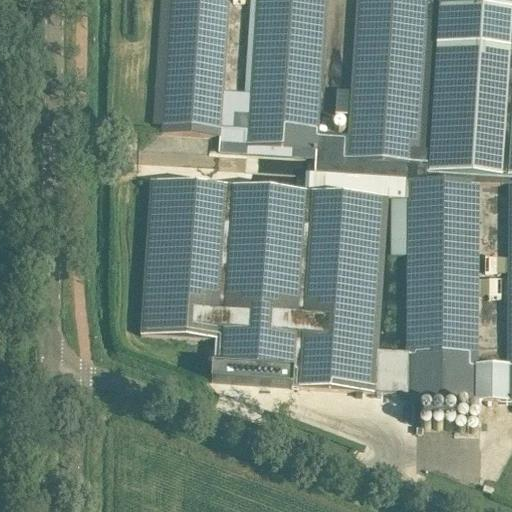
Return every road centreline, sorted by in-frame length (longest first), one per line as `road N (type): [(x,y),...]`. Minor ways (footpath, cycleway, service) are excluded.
road 1 (unclassified): [(445,511),(86,377),(48,373)]
road 2 (unclassified): [(48,373),(54,0)]
road 3 (unclassified): [(46,511),(48,373)]
